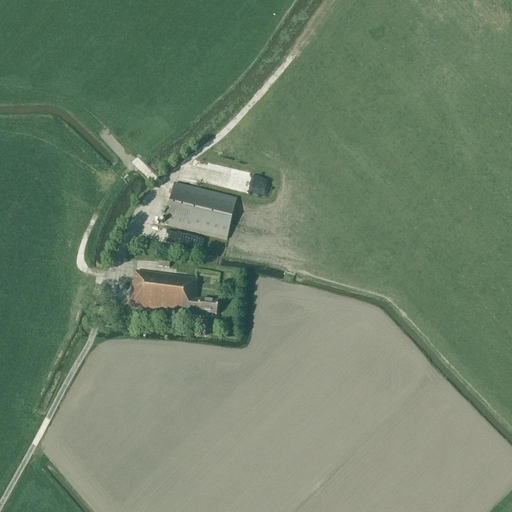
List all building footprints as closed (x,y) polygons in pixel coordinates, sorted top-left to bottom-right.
[(153,182),(158,178),(151,170),(146,174),(153,182)] [(164,225),(226,241),(237,200),(174,184),(164,225)] [(158,268),(169,269),(170,262),(159,261),(158,268)] [(185,315),(185,313),(216,317),(217,304),(194,301),(197,280),(135,272),(134,282),(132,282),(128,308),(185,315)] [(127,305),(119,304),(118,314),(126,315),(127,305)]
